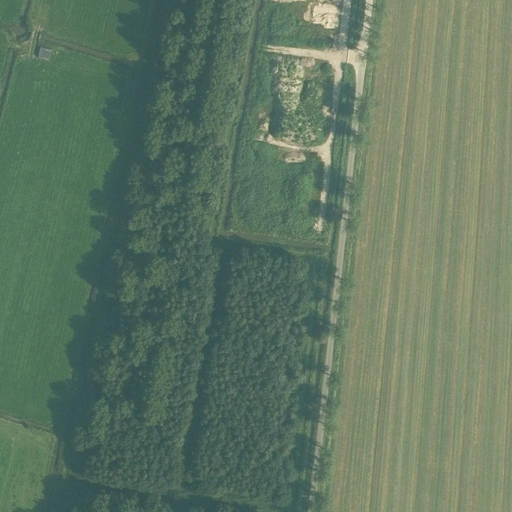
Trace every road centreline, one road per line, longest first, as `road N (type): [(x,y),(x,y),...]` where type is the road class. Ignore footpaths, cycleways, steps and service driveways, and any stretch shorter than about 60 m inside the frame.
road 1 (unclassified): [(311,511),(370,0)]
road 2 (track): [(58,511),(63,488),(266,508)]
